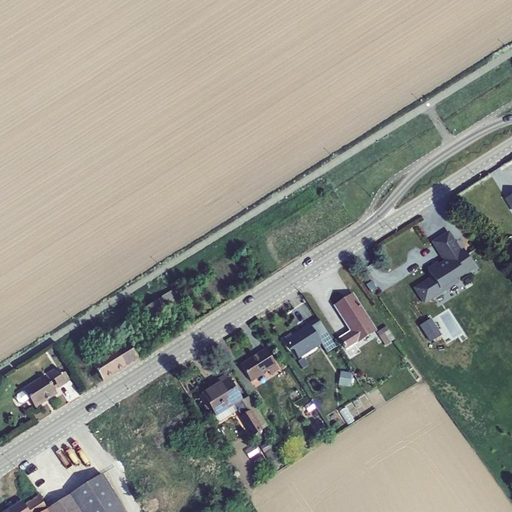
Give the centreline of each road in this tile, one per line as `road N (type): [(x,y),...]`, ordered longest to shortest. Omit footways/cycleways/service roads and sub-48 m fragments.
road 1 (secondary): [(0,462),(357,235)]
road 2 (secondary): [(511,119),(432,162),(357,235)]
road 3 (secondary): [(357,235),(511,140)]
